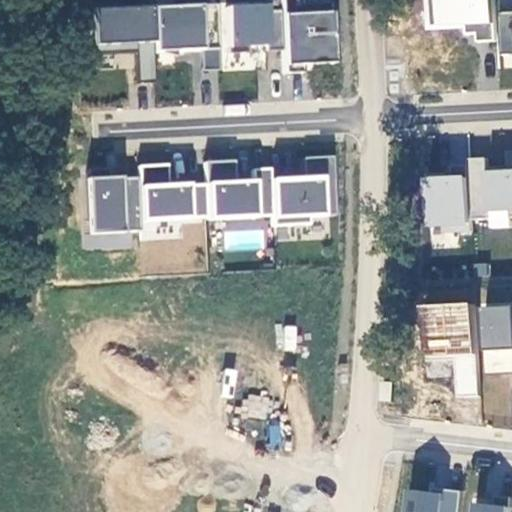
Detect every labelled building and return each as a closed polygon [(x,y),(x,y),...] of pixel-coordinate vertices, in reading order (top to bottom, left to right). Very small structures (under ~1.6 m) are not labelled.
[(282,51),(283,77),(284,77),(284,75),(302,74),(301,59),(332,57),(330,2),(301,4),(300,0),(279,0),(280,11),(282,51)] [(479,36),(480,44),(498,43),(495,0),(431,0),(433,28),(468,26),(468,36),(479,36)] [(142,53),(134,54),(136,85),(154,84),(152,54),(150,9),(150,8),(114,10),(114,4),(90,5),(93,56),(116,55),(116,45),(141,44),(142,53)] [(215,6),(150,9),(152,54),(199,52),(200,52),(200,44),(216,43),(215,6)] [(265,7),(225,9),(227,55),(247,54),(247,48),(266,47),(266,52),(282,51),(280,11),(265,12),(265,7)] [(216,43),(200,44),(200,52),(199,52),(200,73),(218,72),(216,43)] [(489,159),(470,160),(470,166),(473,221),(492,220),(492,212),(511,211),(511,213),(511,152),(510,153),(511,174),(490,175),(489,159)] [(334,216),(331,158),(301,159),(303,181),(269,183),(270,217),(271,227),(308,225),(307,217),(334,216)] [(268,171),(250,172),(251,184),(233,185),(232,163),(203,165),(204,186),(206,219),(206,221),(270,217),(269,183),(268,171)] [(165,166),(136,167),(136,179),(139,222),(206,219),(204,186),(166,188),(165,166)] [(473,221),(470,166),(454,167),(455,180),(449,180),(449,175),(429,176),(430,227),(445,227),(446,234),(474,233),(473,221)] [(107,180),(107,170),(86,171),(88,221),(102,220),(103,234),(139,232),(139,222),(136,179),(107,180)] [(482,398),(478,306),(428,308),(430,359),(458,357),(460,399),(482,398)] [(511,308),(487,310),(489,353),(511,351),(511,308)] [(414,492),(413,492),(410,511),(462,511),(464,493),(435,490),(434,500),(414,497),(414,492)] [(478,505),(477,511),(511,511),(511,498),(498,497),(497,507),(478,505)]
